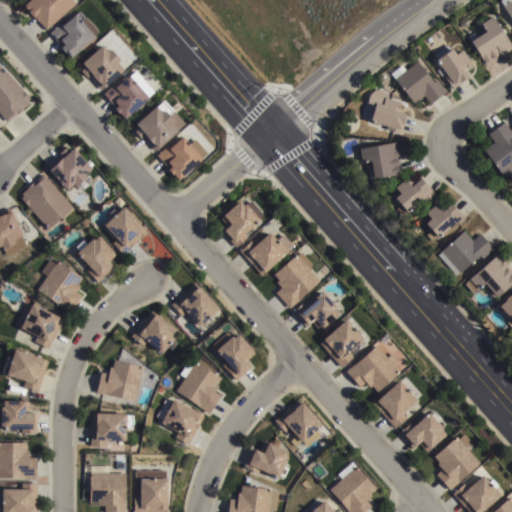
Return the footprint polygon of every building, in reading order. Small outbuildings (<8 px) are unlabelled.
[(26,0),(72,0),(74,2),(44,28),(22,4),(26,0)] [(511,21),(498,0),(511,0),(511,21)] [(69,55),(64,49),(63,50),(58,45),(62,42),(60,39),(57,42),(48,31),(59,21),(60,23),(73,11),(74,12),(77,10),(82,16),(79,19),(93,34),(69,55)] [(511,46),(485,64),(483,62),(482,62),(479,58),(481,57),(466,36),(473,31),(475,34),(484,28),(477,18),(482,14),(485,18),(491,15),(511,46)] [(106,50),(109,47),(118,58),(116,60),(122,68),(99,88),(87,74),(85,75),(79,69),(84,65),(80,61),(100,43),(106,50)] [(444,71),(439,75),(435,69),(440,66),(434,58),(436,57),(433,53),(446,43),(449,47),(450,46),(455,52),(460,48),(470,61),(463,67),(467,73),(458,80),(456,78),(452,82),(444,71)] [(415,60),(432,81),(435,79),(444,90),(428,102),(422,95),(412,102),(393,78),(415,60)] [(29,97),(27,99),(28,101),(6,120),(0,112),(0,64),(1,66),(2,66),(29,97)] [(147,96),(123,117),(118,111),(117,112),(112,107),(116,103),(114,101),(111,103),(102,93),(113,83),(114,85),(127,73),(147,96)] [(368,118),(365,117),(368,109),(370,110),(373,100),(380,103),(382,95),(398,100),(395,109),(403,111),(403,112),(405,113),(399,132),(384,128),(385,124),(368,119),(368,118)] [(183,123),(153,149),(141,136),(139,137),(133,130),(138,126),(134,122),(154,104),(155,105),(163,99),(183,123)] [(493,141),(487,133),(503,121),(511,133),(508,135),(511,140),(511,173),(507,177),(504,172),(501,174),(482,149),(493,141)] [(172,172),(171,173),(167,168),(168,167),(155,154),(166,144),(168,146),(181,135),(188,143),(194,138),(206,152),(177,178),(172,172)] [(372,178),(368,159),(360,161),(357,147),(394,140),(401,172),(372,178)] [(57,152),(64,146),(68,150),(72,146),(90,166),(83,173),(85,175),(83,176),(88,181),(80,188),(76,184),(74,185),(72,182),(65,188),(45,166),(49,162),(51,164),(61,156),(57,152)] [(26,186),(32,180),(33,181),(41,173),(71,206),(46,228),(19,198),(22,195),(20,193),(27,187),(26,186)] [(393,197),(398,192),(393,186),(406,175),(412,182),(419,176),(433,192),(421,202),(419,199),(412,205),(414,206),(409,211),(407,210),(406,211),(393,197)] [(242,232),(245,236),(233,246),(219,230),(227,223),(219,214),(236,199),(240,204),(242,202),(256,219),(242,232)] [(436,236),(431,241),(425,234),(430,229),(423,222),(429,217),(424,212),(436,201),(442,208),(449,202),(463,216),(452,227),(450,225),(438,237),(436,236)] [(111,242),(116,238),(102,223),(109,217),(106,213),(112,208),(115,211),(122,205),(145,231),(121,253),(111,242)] [(0,212),(1,212),(2,213),(9,210),(26,245),(6,255),(2,247),(0,248),(0,212)] [(455,275),(437,254),(440,251),(439,250),(462,230),(471,239),(478,233),(492,248),(481,258),(478,255),(455,275)] [(248,240),(251,244),(266,231),(274,240),(281,234),(291,244),(259,274),(237,250),(248,240)] [(78,249),(75,246),(82,240),(85,242),(91,237),(93,239),(97,235),(114,254),(106,262),(111,268),(96,281),(86,270),(89,268),(75,252),(78,249)] [(273,291),(279,287),(274,282),(277,280),(271,274),(294,253),(295,255),(299,251),(310,264),(306,267),(317,280),(287,307),(273,291)] [(507,264),(502,268),(503,270),(506,267),(511,273),(511,281),(494,297),(489,292),(491,291),(484,283),(480,287),(479,286),(472,292),(464,283),(468,279),(468,278),(497,253),(507,264)] [(35,289),(45,275),(39,271),(48,259),(54,263),(56,259),(80,277),(76,283),(79,285),(75,291),(81,296),(69,313),(35,289)] [(324,265),(328,270),(322,276),(318,271),(324,265)] [(194,282),(217,308),(198,326),(185,311),(181,315),(170,304),(194,282)] [(334,307),(332,309),(335,313),(317,330),(309,321),(304,326),(290,311),(302,300),(304,303),(319,290),(334,307)] [(511,327),(507,322),(511,318),(507,313),(506,314),(498,305),(504,300),(504,298),(507,295),(509,294),(511,291),(511,327)] [(61,319),(47,348),(33,341),(36,336),(18,327),(19,326),(14,323),(25,302),(29,304),(30,303),(61,319)] [(150,310),(177,331),(172,338),(176,342),(170,349),(166,346),(160,353),(145,341),(142,345),(130,336),(150,310)] [(317,342),(321,340),(320,339),(342,318),(361,339),(347,352),(351,356),(339,366),(317,342)] [(216,349),(212,345),(226,333),(230,337),(231,336),(232,337),(237,333),(252,350),(243,357),(251,366),(235,380),(221,365),(225,361),(215,350),(216,349)] [(390,353),(398,362),(393,366),(398,371),(375,392),(370,385),(368,387),(364,383),(359,387),(345,372),(374,345),(385,357),(390,353)] [(36,391),(21,386),(23,381),(4,374),(5,373),(0,371),(6,356),(10,357),(12,349),(46,360),(36,391)] [(95,392),(99,371),(107,373),(108,366),(111,367),(112,360),(141,366),(134,401),(95,392)] [(194,361),(219,377),(215,384),(217,385),(213,392),(219,396),(208,413),(174,391),(194,361)] [(406,388),(408,390),(407,392),(415,400),(401,413),(404,417),(393,427),(371,403),(374,401),(374,400),(396,380),(404,389),(406,388)] [(319,433),(307,444),(303,440),(301,442),(300,440),(293,446),(289,441),(295,435),(288,428),(284,432),(274,420),(298,398),(321,425),(316,430),(319,433)] [(174,437),(174,436),(170,434),(172,430),(159,422),(172,399),(203,416),(187,444),(174,437)] [(0,407),(1,407),(1,401),(27,401),(27,409),(23,409),(23,413),(36,413),(36,433),(20,433),(20,429),(0,429),(0,407)] [(429,415),(433,412),(440,419),(436,422),(441,429),(439,430),(443,435),(424,451),(417,443),(410,448),(396,432),(409,422),(412,426),(427,413),(429,415)] [(123,441),(107,440),(107,445),(104,445),(104,446),(88,446),(89,413),(131,414),(131,419),(132,419),(132,424),(131,424),(130,428),(124,428),(123,441)] [(448,489),(434,474),(440,469),(435,464),(437,462),(432,456),(454,436),(457,439),(462,434),(472,445),(467,450),(478,462),(448,489)] [(258,469),(257,473),(243,466),(251,448),(259,452),(263,441),(287,452),(285,457),(287,458),(283,466),(287,468),(283,476),(279,475),(278,478),(258,469)] [(0,478),(0,442),(25,442),(25,450),(27,450),(27,457),(34,457),(34,478),(0,478)] [(114,461),(123,461),(123,469),(114,469),(114,461)] [(340,479),(336,475),(351,461),(375,489),(369,494),(371,496),(366,501),(370,506),(363,511),(347,511),(328,490),(340,479)] [(124,511),(101,511),(101,505),(96,505),(96,503),(88,503),(88,465),(107,465),(107,473),(124,473),(124,511)] [(165,511),(132,511),(132,498),(134,498),(134,470),(164,471),(164,479),(165,479),(165,511)] [(467,511),(451,494),(462,484),(466,488),(480,475),(487,482),(491,479),(496,486),(492,489),(498,495),(479,511),(467,511)] [(35,511),(0,511),(0,490),(20,490),(20,483),(35,483),(35,511)] [(226,511),(228,499),(236,500),(237,492),(239,493),(240,486),(270,489),(266,511),(226,511)] [(511,511),(490,511),(508,497),(511,501),(511,511)] [(310,511),(323,501),(333,511),(339,511),(340,511),(310,511)]
